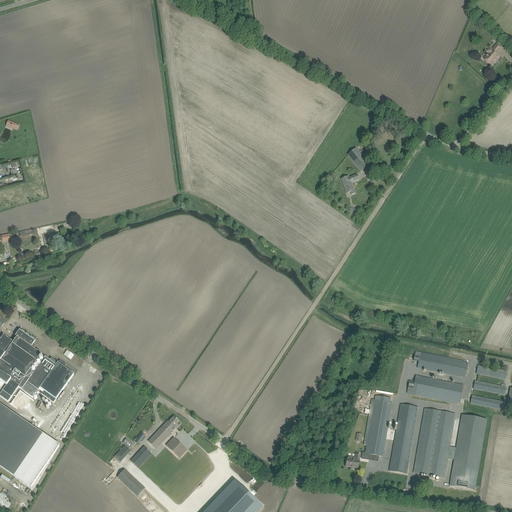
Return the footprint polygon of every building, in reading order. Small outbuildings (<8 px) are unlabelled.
[(486,61),(486,62),(488,64),(489,64),(491,66),(499,57),(497,55),(498,53),(500,51),(503,48),(498,44),(493,49),(490,47),(485,52),(489,55),(485,60),(486,61)] [(8,121),(6,126),(17,131),(20,125),(8,121)] [(358,168),(366,161),(356,149),(348,155),(358,168)] [(352,176),(349,178),(348,177),(341,180),(345,189),(347,193),(350,192),(351,195),(355,194),(351,183),(359,180),(357,174),(352,176)] [(0,236),(0,242),(12,240),(12,239),(14,239),(14,240),(18,239),(18,238),(19,238),(21,237),(35,234),(34,229),(17,233),(18,234),(11,235),(11,234),(1,236),(0,236)] [(0,397),(8,403),(11,398),(18,388),(32,398),(37,391),(53,403),(74,375),(64,368),(66,364),(60,360),(58,363),(51,358),(49,360),(45,357),(32,375),(28,373),(41,354),(33,349),(35,346),(33,344),(36,340),(20,329),(15,336),(17,337),(13,342),(4,335),(0,340),(0,397)] [(414,361),(419,362),(417,368),(465,378),(467,369),(468,364),(464,363),(465,361),(416,351),(414,361)] [(478,366),(477,371),(476,375),(505,380),(507,372),(478,366)] [(416,377),(415,382),(410,381),(407,394),(457,404),(458,403),(460,403),(464,386),(416,377)] [(501,384),(501,387),(475,382),(474,390),(505,396),(506,388),(505,388),(505,385),(501,384)] [(472,396),(470,404),(501,410),(503,402),(472,396)] [(370,414),(364,445),(367,446),(366,449),(366,453),(362,453),(361,459),(368,460),(369,455),(383,457),(384,452),(392,404),(390,403),(372,400),(370,410),(368,410),(367,410),(367,409),(365,409),(364,413),(370,414)] [(0,466),(31,488),(60,446),(0,405),(0,466)] [(393,454),(389,471),(406,474),(410,456),(418,408),(401,405),(393,454)] [(445,474),(448,460),(454,461),(450,486),(474,490),(487,420),(462,415),(456,452),(449,451),(456,414),(425,409),(414,468),(414,473),(427,476),(427,478),(430,478),(430,476),(444,479),(445,474)] [(168,422),(164,425),(156,434),(157,435),(149,443),(156,450),(176,429),(175,429),(179,426),(177,424),(179,422),(174,417),(169,423),(168,422)] [(126,438),(123,443),(130,447),(133,443),(126,438)] [(166,446),(179,459),(187,450),(174,438),(166,446)] [(125,446),(114,458),(115,458),(120,463),(131,451),(129,449),(126,446),(125,446)] [(131,462),(138,469),(152,454),(145,447),(131,462)] [(161,490),(167,495),(203,456),(197,451),(161,490)] [(348,457),(348,459),(347,459),(346,467),(358,469),(360,456),(356,455),(356,458),(348,457)] [(207,460),(171,499),(177,505),(213,466),(207,460)] [(145,489),(125,470),(118,478),(138,496),(145,489)] [(1,475),(0,476),(0,478),(8,483),(10,480),(1,475)] [(235,480),(204,511),(257,511),(263,507),(235,480)] [(116,489),(113,489),(112,490),(111,490),(109,492),(108,492),(107,494),(107,495),(106,497),(105,498),(105,501),(105,502),(105,503),(106,505),(107,507),(107,508),(109,510),(110,511),(112,511),(122,511),(124,511),(126,510),(127,508),(128,506),(129,504),(130,502),(130,498),(129,496),(128,494),(127,493),(125,492),(124,491),(123,490),(120,489),(118,489),(116,489)] [(0,509),(1,510),(3,510),(5,509),(7,508),(9,507),(10,505),(11,503),(11,501),(11,500),(10,498),(9,497),(8,496),(7,495),(6,495),(4,494),(3,494),(1,494),(0,494),(0,509)]
